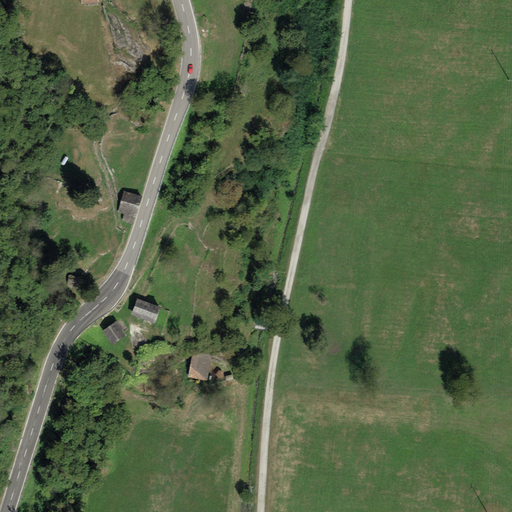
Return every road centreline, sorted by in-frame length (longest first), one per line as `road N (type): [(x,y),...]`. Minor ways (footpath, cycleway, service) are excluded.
road 1 (tertiary): [(7,511),(63,340),(114,287),(133,246),(189,73),(180,0)]
road 2 (track): [(260,511),(276,334),(342,55),(347,0)]
